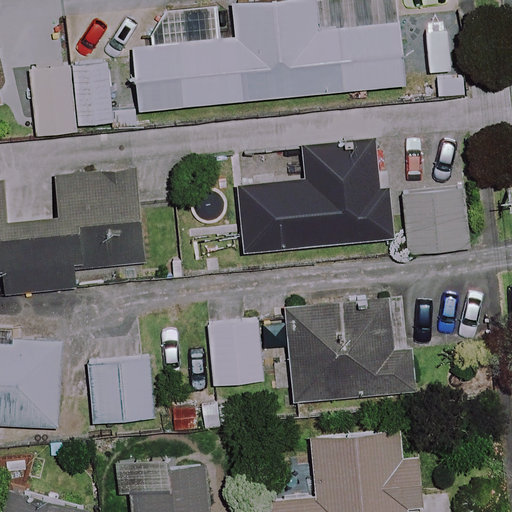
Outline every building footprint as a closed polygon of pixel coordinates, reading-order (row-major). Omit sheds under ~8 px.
[(407,83),(398,0),(272,0),(235,4),(238,37),(136,47),(142,109),(407,83)] [(113,125),(107,62),(35,69),(41,133),(113,125)] [(377,191),(373,140),(297,146),(300,179),(240,184),(246,250),(404,238),(405,251),(467,246),(462,185),(377,191)] [(183,258),(172,161),(57,174),(60,209),(8,215),(4,180),(0,180),(0,273),(5,273),(7,291),(75,283),(73,271),(183,258)] [(394,393),(390,301),(289,306),(294,398),(394,393)] [(260,322),(211,325),(214,382),(263,379),(260,322)] [(62,342),(0,338),(0,420),(58,424),(62,342)] [(155,415),(150,356),(92,360),(97,420),(155,415)] [(420,499),(416,450),(404,451),(402,427),(316,434),(319,465),(268,469),(271,511),(408,511),(408,500),(420,499)] [(215,511),(211,453),(117,461),(119,493),(139,491),(140,511),(215,511)] [(87,511),(88,508),(3,491),(0,503),(0,511),(87,511)]
